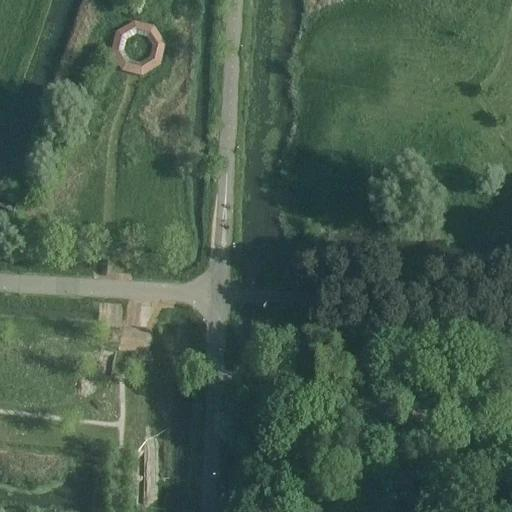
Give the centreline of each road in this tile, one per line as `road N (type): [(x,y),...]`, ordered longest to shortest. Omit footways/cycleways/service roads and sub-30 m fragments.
road 1 (unclassified): [(218,296),(208,511)]
road 2 (track): [(117,291),(118,259),(104,239),(51,210),(21,216),(0,207)]
